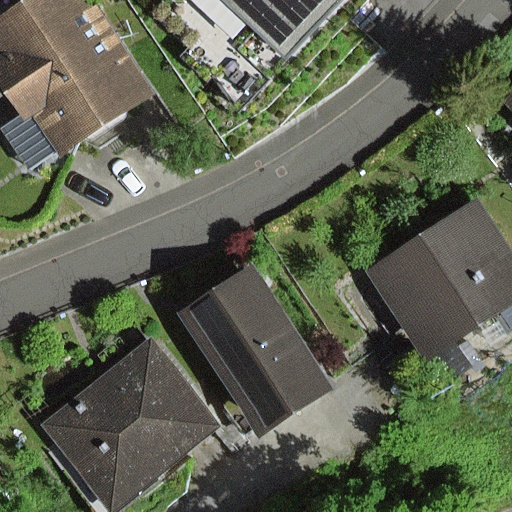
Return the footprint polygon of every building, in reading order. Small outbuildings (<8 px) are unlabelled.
[(91,9),(85,0),(26,0),(0,17),(0,57),(2,60),(0,60),(0,83),(25,123),(34,117),(60,158),(157,96),(98,5),(91,9)] [(228,0),(293,61),(351,0),(228,0)] [(511,309),(511,249),(479,199),(368,272),(429,365),(511,309)] [(255,265),(179,314),(261,439),(337,390),(255,265)] [(122,511),(226,428),(152,338),(42,428),(110,511),(122,511)]
